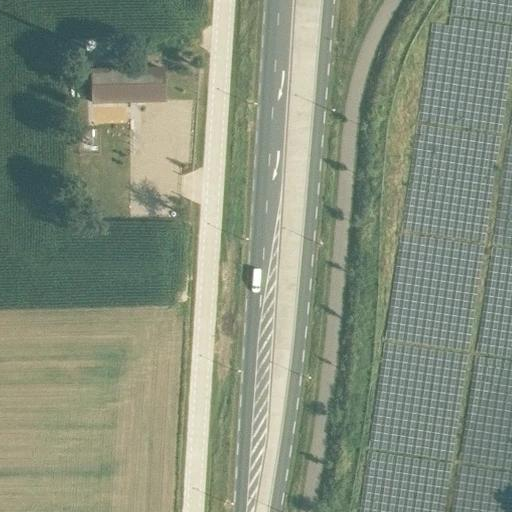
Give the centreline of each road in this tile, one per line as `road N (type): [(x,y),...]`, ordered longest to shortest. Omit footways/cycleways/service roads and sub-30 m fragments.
road 1 (primary): [(273,511),(299,333),(328,0)]
road 2 (primary): [(276,0),(240,511)]
road 3 (unclassified): [(196,511),(222,0)]
